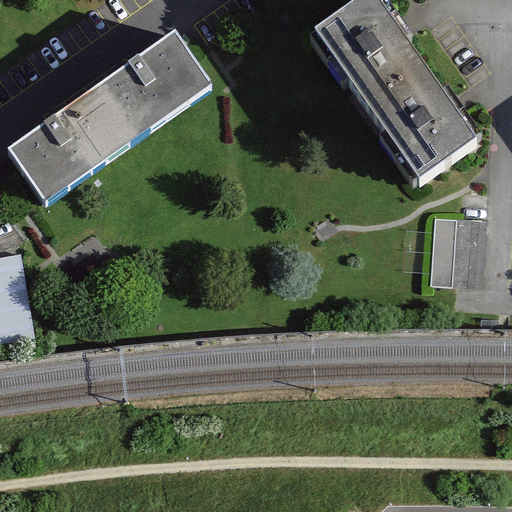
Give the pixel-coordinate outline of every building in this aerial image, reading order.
[(397,0),(366,0),(315,38),(370,115),(443,62),(397,0)] [(187,36),(89,106),(130,163),(228,93),(226,90),(201,55),(187,36)] [(493,131),(443,62),(370,115),(420,184),(493,131)] [(89,106),(0,169),(0,172),(20,200),(39,227),(130,163),(89,106)] [(464,222),(440,221),(437,289),(457,291),(488,292),(492,224),(464,222)] [(39,340),(28,260),(21,261),(0,264),(0,334),(1,345),(39,340)]
